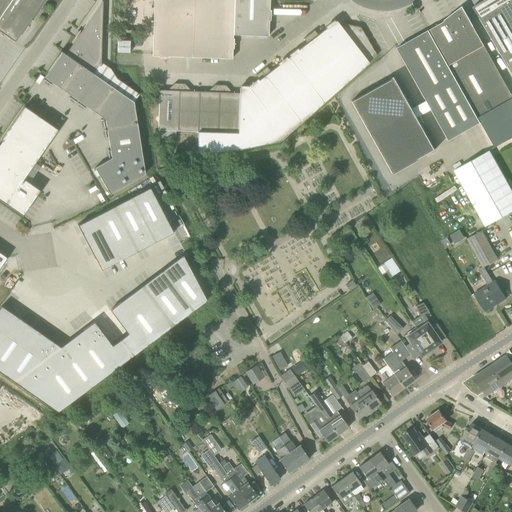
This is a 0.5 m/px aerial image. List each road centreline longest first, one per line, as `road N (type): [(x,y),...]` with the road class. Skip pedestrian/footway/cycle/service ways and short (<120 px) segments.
road 1 (tertiary): [(256,511),(376,426)]
road 2 (unclassified): [(0,102),(71,0)]
